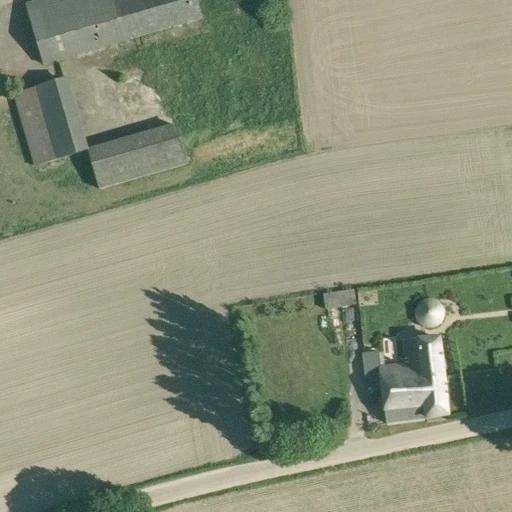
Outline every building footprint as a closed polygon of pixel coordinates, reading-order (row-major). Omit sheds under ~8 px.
[(45,0),(27,5),(45,65),(202,20),(196,0),(118,0),(107,3),(106,0),(45,0)] [(135,40),(115,47),(120,60),(139,54),(135,40)] [(153,76),(169,71),(162,47),(147,51),(153,76)] [(35,168),(90,151),(89,148),(68,78),(15,94),(35,168)] [(90,151),(100,190),(189,165),(178,124),(89,148),(90,151)] [(354,290),(324,295),(327,310),(357,305),(354,290)] [(419,314),(419,316),(419,318),(420,320),(421,322),(423,323),(424,324),(426,326),(428,326),(430,327),(432,327),(434,327),(436,326),(438,326),(440,324),(441,323),(443,322),(444,320),(445,318),(445,316),(445,314),(445,312),(445,310),(444,308),(443,306),(441,304),(440,303),(438,302),(436,301),(434,301),(432,300),(430,301),(428,301),(426,302),(424,303),(423,304),(421,306),(420,308),(419,310),(419,312),(419,314)] [(382,384),(387,424),(445,417),(450,415),(440,338),(403,343),(406,365),(381,368),(379,353),(364,355),(368,385),(382,384)]
